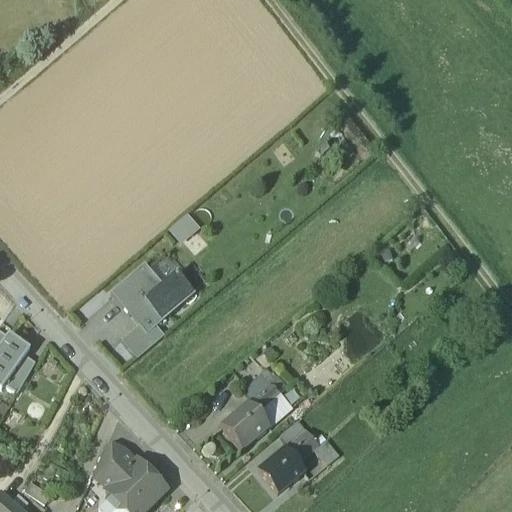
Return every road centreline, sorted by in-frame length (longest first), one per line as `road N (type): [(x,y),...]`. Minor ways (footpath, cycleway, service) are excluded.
road 1 (track): [(268,0),(511,314)]
road 2 (residential): [(224,511),(0,263)]
